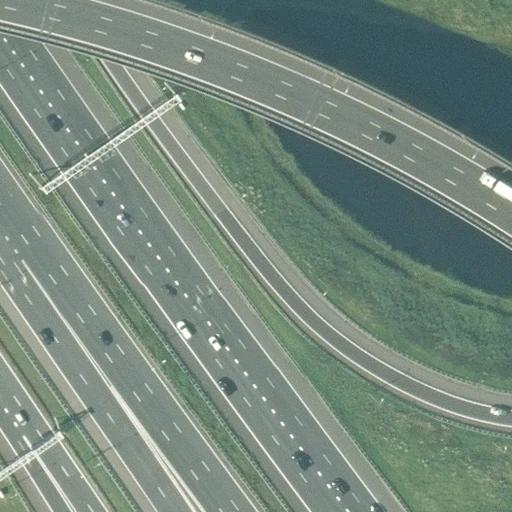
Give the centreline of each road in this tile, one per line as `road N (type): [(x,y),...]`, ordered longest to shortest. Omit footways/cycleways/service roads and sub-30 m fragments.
road 1 (motorway): [(511,430),(402,393),(300,314),(71,0)]
road 2 (motorway): [(346,511),(0,27)]
road 3 (motorway): [(511,201),(299,86),(48,0)]
road 4 (motorway): [(37,245),(229,511)]
road 5 (motorway): [(37,245),(111,421),(171,511)]
